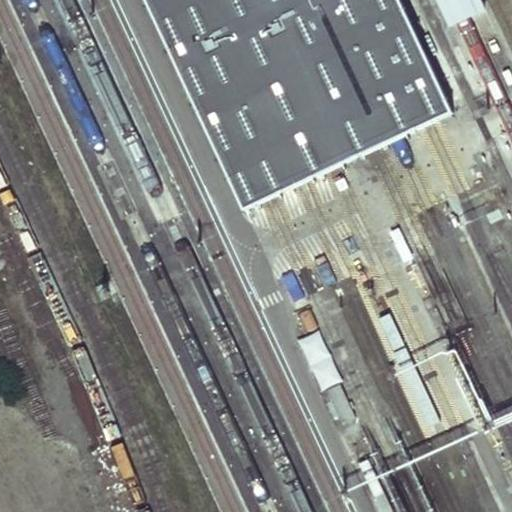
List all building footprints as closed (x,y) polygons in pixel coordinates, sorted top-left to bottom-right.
[(152,0),(250,207),(458,109),(407,0),(152,0)] [(482,0),(437,0),(451,29),(488,12),(482,0)] [(324,255),(315,260),(327,284),(336,279),(324,255)] [(411,343),(393,348),(420,431),(438,425),(411,343)] [(343,385),(328,391),(340,423),(355,418),(343,385)]
